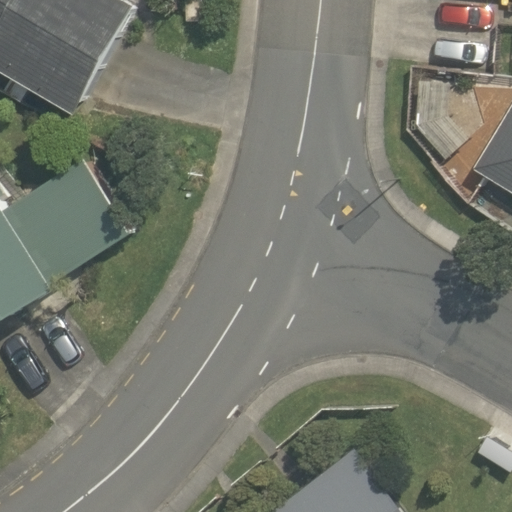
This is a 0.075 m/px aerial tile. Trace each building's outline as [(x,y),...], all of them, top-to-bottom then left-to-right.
[(0,0),(0,58),(101,112),(165,0),(0,0)] [(511,111),(478,168),(511,188),(511,111)] [(0,337),(87,283),(82,275),(156,229),(106,154),(32,201),(26,192),(31,189),(0,140),(0,337)] [(488,445),(511,459),(511,431),(500,424),(488,445)] [(414,511),(360,442),(271,511),(414,511)]
